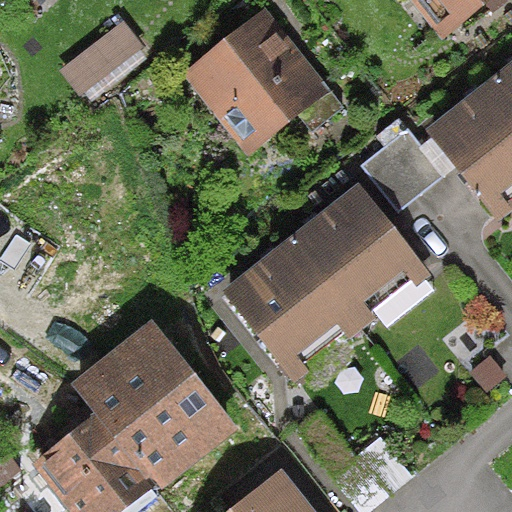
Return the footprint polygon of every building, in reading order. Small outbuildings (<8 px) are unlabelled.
[(477,0),(441,0),(455,17),(477,0)] [(316,89),(263,22),(197,75),(219,102),(239,105),(261,133),(316,89)] [(100,79),(82,55),(69,65),(87,89),(100,79)] [(511,74),(499,84),(511,99),(511,74)] [(485,200),(511,178),(511,99),(499,84),(434,136),(485,200)] [(445,176),(407,129),(384,148),(422,194),(445,176)] [(422,194),(384,148),(361,166),(398,213),(422,194)] [(413,258),(361,193),(296,245),(335,295),(356,322),(357,321),(347,309),(413,258)] [(335,295),(296,245),(230,297),(281,361),(346,310),(356,322),(335,295)] [(116,511),(228,424),(154,331),(80,389),(92,404),(68,422),(76,433),(41,461),(81,511),(116,511)] [(357,458),(320,411),(296,429),(334,477),(357,458)] [(293,511),(274,488),(243,511),(293,511)]
